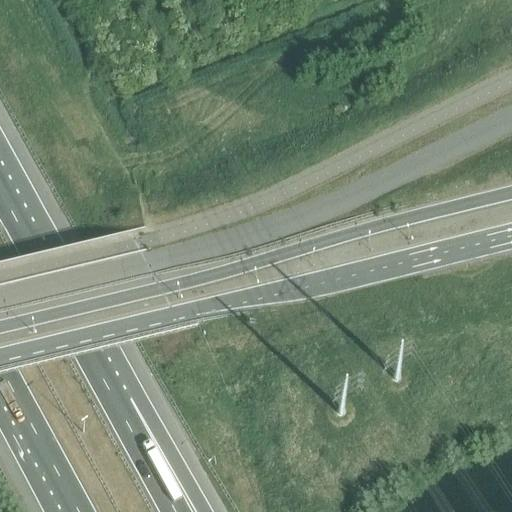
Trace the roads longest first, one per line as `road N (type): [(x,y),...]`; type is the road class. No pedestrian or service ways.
road 1 (primary): [(511,195),(0,327)]
road 2 (primary): [(0,355),(511,236)]
road 3 (track): [(486,0),(466,35),(406,74),(124,170)]
road 4 (unclassified): [(511,120),(243,241),(155,262)]
road 5 (motorway): [(116,406),(0,192)]
road 6 (motorway): [(0,370),(76,511)]
road 7 (unclassified): [(0,298),(155,262)]
road 8 (motorway): [(185,511),(116,406)]
road 9 (motorway): [(174,511),(116,406)]
